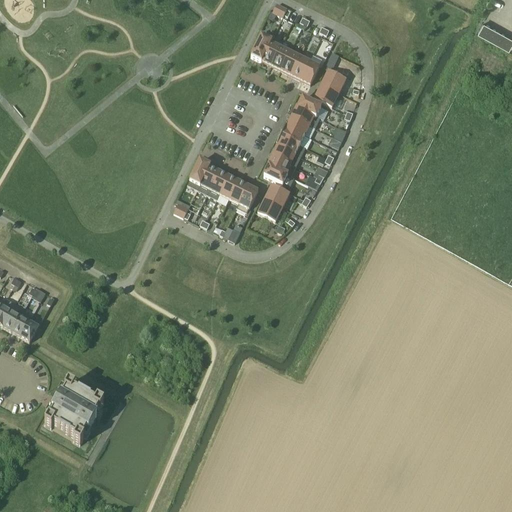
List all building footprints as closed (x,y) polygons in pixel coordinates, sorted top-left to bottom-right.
[(276,6),(272,16),(287,22),(291,12),(276,6)] [(307,29),(310,23),(302,20),(299,25),(307,29)] [(511,47),(511,39),(484,25),(478,37),(509,53),(511,47)] [(327,38),(329,31),(321,29),(320,36),(327,38)] [(271,44),(261,39),(250,60),(261,65),(261,64),(271,44)] [(318,50),(332,50),(332,42),(318,42),(318,50)] [(281,48),(272,43),(271,44),(261,64),(271,69),(281,48)] [(291,53),(281,48),(271,69),(281,74),(290,55),(291,53)] [(300,60),(290,55),(281,74),(290,79),(300,60)] [(310,65),(300,60),(290,79),(300,83),(310,65)] [(319,69),(310,65),(300,83),(310,88),(319,69)] [(346,82),(328,74),(321,88),(339,97),(346,82)] [(339,97),(321,88),(314,102),(331,111),(339,97)] [(321,110),(302,101),(297,110),(296,110),(316,120),(321,110)] [(316,120),(296,110),(291,120),(309,129),(314,120),(316,121),(316,120)] [(309,129),(291,120),(287,130),(286,129),(285,130),(304,139),(309,129)] [(304,139),(285,130),(281,139),(300,149),(304,139)] [(329,145),(339,150),(346,134),(336,130),(329,145)] [(300,149),(281,139),(276,149),(295,158),(300,149)] [(295,158),(276,149),(277,150),(272,159),(290,168),(295,158)] [(290,168),(272,159),(267,169),(287,179),(287,178),(285,177),(290,168)] [(209,168),(199,163),(189,184),(199,189),(209,168)] [(287,179),(267,169),(267,170),(268,170),(263,179),(282,189),(287,179)] [(219,174),(209,170),(200,189),(209,193),(219,174)] [(228,179),(219,174),(210,193),(219,198),(228,179)] [(310,175),(305,187),(318,192),(322,181),(310,175)] [(238,184),(229,179),(219,198),(229,203),(238,184)] [(248,188),(238,184),(229,203),(238,207),(248,188)] [(289,197),(271,188),(264,202),(282,211),(289,197)] [(258,194),(248,189),(236,212),(246,217),(258,194)] [(282,211),(264,202),(257,217),(275,226),(282,211)] [(177,206),(173,216),(184,221),(188,211),(177,206)] [(232,233),(228,243),(234,247),(240,236),(233,233),(233,232),(232,233)] [(14,288),(12,293),(17,293),(18,290),(21,285),(17,283),(14,288)] [(31,300),(40,305),(45,296),(36,291),(31,300)] [(0,328),(3,330),(11,314),(2,309),(0,313),(0,328)] [(11,314),(3,330),(11,335),(20,320),(11,314)] [(20,320),(11,335),(20,340),(29,325),(20,320)] [(38,330),(29,325),(20,340),(29,345),(38,330)] [(52,413),(52,414),(53,415),(49,421),(48,420),(44,427),(51,431),(53,428),(58,431),(58,432),(69,438),(75,441),(73,444),(80,448),(84,441),(82,440),(86,434),(87,435),(88,433),(95,421),(96,420),(95,419),(98,412),(100,413),(104,406),(97,402),(95,405),(90,402),(79,396),(78,396),(73,393),(75,390),(68,386),(64,393),(65,394),(62,400),(60,399),(59,400),(59,401),(57,406),(53,413),(52,413)]
